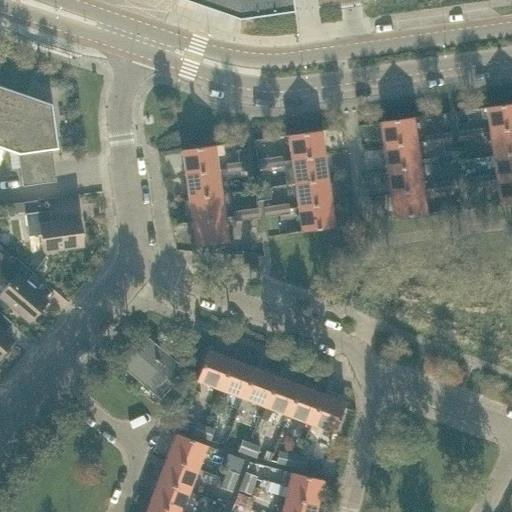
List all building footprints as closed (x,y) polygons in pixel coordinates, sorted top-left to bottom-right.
[(186,0),(239,18),(294,11),(292,0),(186,0)] [(0,144),(17,151),(22,185),(55,180),(50,147),(55,146),(49,105),(0,87),(0,144)] [(493,130),(511,127),(511,103),(490,106),(493,130)] [(387,145),(419,141),(416,117),(383,121),(387,145)] [(484,131),(484,127),(459,130),(459,131),(471,130),(472,138),(485,136),(484,131)] [(496,154),(511,151),(511,127),(493,130),(496,154)] [(291,159),(324,154),(320,130),(288,134),(291,159)] [(460,140),(472,138),(471,130),(459,131),(460,140)] [(440,134),(452,132),(452,131),(428,135),(429,144),(441,142),(440,134)] [(440,134),(441,142),(453,140),(452,132),(440,134)] [(390,168),(423,164),(419,141),(387,145),(390,168)] [(185,174),(217,169),(214,145),(181,149),(185,174)] [(239,161),(251,160),(249,150),(238,152),(239,161)] [(499,177),(511,175),(511,151),(496,154),(499,177)] [(294,182),(327,178),(324,154),(291,159),(294,182)] [(281,155),(269,157),(270,166),(282,164),(281,155)] [(258,168),(270,166),(269,157),(257,159),(258,168)] [(239,171),(252,169),(251,160),(239,161),(238,161),(239,171)] [(239,171),(238,161),(226,163),(227,173),(239,171)] [(393,192),(426,187),(423,164),(390,168),(393,192)] [(188,197),(221,192),(217,169),(185,174),(188,197)] [(491,179),(490,174),(465,177),(466,186),(479,185),(478,177),(490,175),(491,179)] [(491,183),(491,179),(490,175),(478,177),(479,185),(491,183)] [(503,203),(511,201),(511,175),(499,177),(503,203)] [(298,206),(330,202),(327,178),(294,182),(298,206)] [(447,181),(448,189),(460,187),(459,178),(434,182),(435,183),(447,181)] [(436,191),(448,189),(447,181),(435,183),(436,191)] [(429,213),(426,187),(393,192),(397,218),(429,213)] [(191,221),(224,216),(221,192),(188,197),(191,221)] [(9,213),(25,210),(23,202),(7,204),(9,213)] [(276,205),(288,203),(288,202),(264,206),(265,215),(277,213),(276,205)] [(301,230),(334,226),(330,202),(298,206),(301,230)] [(276,205),(277,213),(289,211),(288,203),(276,205)] [(258,212),(258,206),(232,210),(233,211),(245,209),(246,218),(259,216),(258,212)] [(234,219),(246,218),(245,209),(233,211),(234,219)] [(79,218),(50,222),(49,210),(25,213),(28,236),(41,234),(43,251),(83,246),(79,218)] [(195,246),(228,241),(224,216),(191,221),(195,246)] [(263,256),(263,251),(262,239),(250,241),(249,255),(263,256)] [(15,257),(9,263),(0,255),(0,273),(0,274),(10,282),(0,293),(0,296),(29,322),(47,300),(25,281),(33,272),(15,257)] [(511,312),(407,275),(400,294),(393,292),(386,313),(511,358),(511,312)] [(0,354),(13,340),(0,328),(0,354)] [(151,343),(152,342),(142,333),(118,361),(119,362),(121,360),(129,367),(127,369),(139,379),(163,351),(162,351),(161,352),(151,343)] [(220,389),(231,358),(208,349),(201,365),(196,380),(220,389)] [(172,360),(173,359),(163,351),(139,379),(140,380),(142,378),(149,385),(148,387),(160,397),(184,369),(183,368),(182,369),(172,360)] [(242,397),(254,367),(231,358),(220,389),(242,397)] [(265,406),(277,376),(254,367),(242,397),(265,406)] [(288,415),(300,384),(277,376),(265,406),(288,415)] [(310,424),(322,393),(300,384),(288,415),(310,424)] [(333,432),(345,402),(322,393),(310,424),(333,432)] [(201,436),(205,425),(196,421),(192,433),(201,436)] [(205,425),(201,436),(211,439),(215,428),(205,425)] [(197,467),(206,444),(176,433),(167,456),(197,467)] [(246,453),(250,442),(242,438),(238,450),(246,453)] [(250,442),(246,453),(256,456),(260,445),(250,442)] [(287,464),(290,452),(280,450),(277,461),(287,464)] [(298,455),(298,454),(290,452),(287,464),(295,466),(298,455)] [(298,455),(295,466),(305,468),(308,456),(298,454),(298,455)] [(188,490),(197,467),(167,456),(158,479),(188,490)] [(319,471),(321,460),(310,457),(307,468),(319,471)] [(223,478),(235,482),(238,473),(227,469),(223,478)] [(243,480),(254,485),(257,476),(246,472),(246,473),(243,480)] [(323,479),(296,473),(291,472),(285,496),(317,504),(323,479)] [(231,491),(235,482),(223,478),(220,487),(231,491)] [(177,511),(180,511),(188,490),(158,479),(149,501),(177,511)] [(250,494),(254,485),(243,480),(239,490),(250,494)] [(314,511),(317,504),(285,496),(281,511),(314,511)] [(177,511),(149,501),(145,511),(177,511)] [(259,511),(234,503),(230,511),(259,511)]
